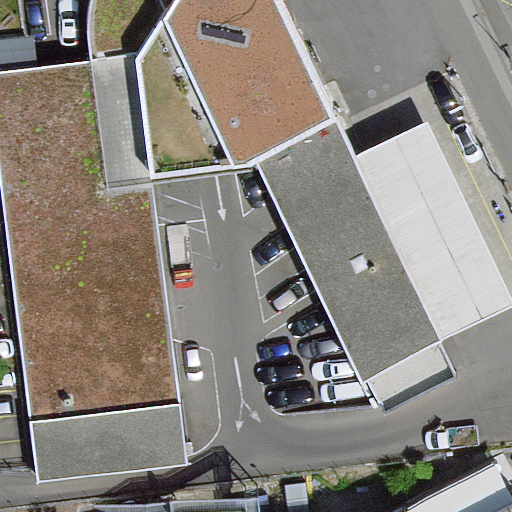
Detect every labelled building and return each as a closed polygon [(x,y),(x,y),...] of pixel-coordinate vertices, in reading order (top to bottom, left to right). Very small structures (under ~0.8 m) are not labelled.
[(336,121),(277,0),(89,0),(88,20),(98,59),(136,55),(150,174),(212,166),(261,159),(363,366),(366,363),(385,403),(455,371),(437,333),(351,152),(336,121)] [(63,63),(0,69),(0,150),(36,472),(181,456),(150,174),(136,55),(98,59),(63,63)] [(351,152),(437,333),(509,299),(423,118),(351,152)] [(472,511),(511,492),(495,458),(410,500),(385,511),(472,511)] [(511,511),(511,492),(472,511),(511,511)]
